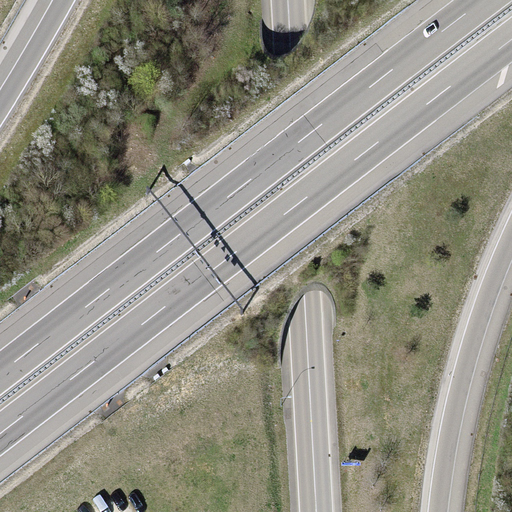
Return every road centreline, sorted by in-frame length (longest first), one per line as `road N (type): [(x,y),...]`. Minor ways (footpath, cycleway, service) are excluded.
road 1 (motorway): [(0,434),(511,42)]
road 2 (motorway): [(486,0),(0,370)]
road 3 (secondary): [(317,511),(286,0)]
road 4 (motorway): [(438,511),(461,379),(511,238)]
road 5 (motorway): [(61,0),(0,106)]
